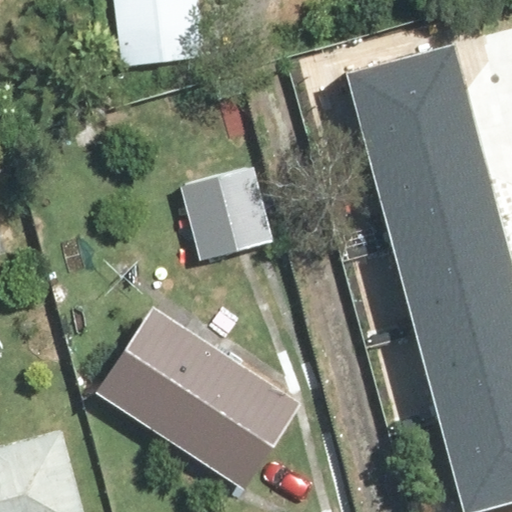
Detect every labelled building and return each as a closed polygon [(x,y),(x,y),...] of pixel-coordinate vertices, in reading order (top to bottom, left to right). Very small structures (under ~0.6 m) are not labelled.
[(206,0),(118,0),(126,71),(213,63),(206,0)] [(344,72),(463,511),(473,511),(511,501),(511,253),(455,42),(344,72)] [(263,166),(191,181),(208,263),(280,248),(263,166)] [(0,259),(11,257),(0,210),(0,259)] [(310,403),(167,309),(109,397),(252,491),(310,403)] [(93,511),(71,431),(0,450),(0,511),(93,511)]
